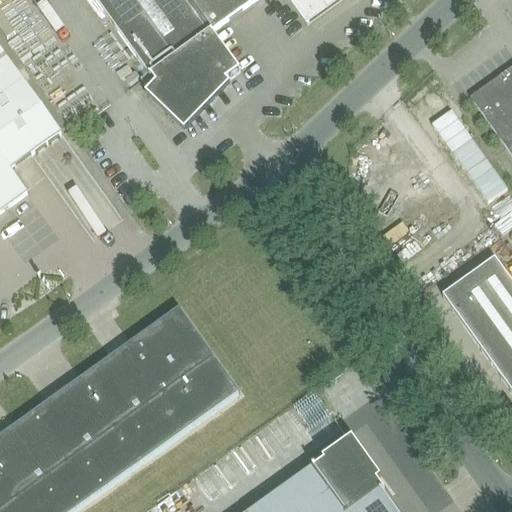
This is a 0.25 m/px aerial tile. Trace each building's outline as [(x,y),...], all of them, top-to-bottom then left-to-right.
[(92,0),(149,78),(149,79),(181,124),(208,104),(202,99),(209,94),(211,95),(239,75),(212,36),(212,35),(260,0),(286,0),(306,28),(345,0),(92,0)] [(0,51),(0,214),(26,196),(10,174),(61,137),(0,51)] [(511,70),(470,101),(511,159),(511,70)] [(508,193),(452,115),(432,129),(488,207),(508,193)] [(511,286),(495,263),(443,300),(511,396),(511,286)] [(179,313),(0,440),(0,511),(78,511),(239,397),(179,313)] [(391,511),(381,497),(385,495),(350,446),(315,471),(314,471),(313,472),(313,471),(255,511),(391,511)]
